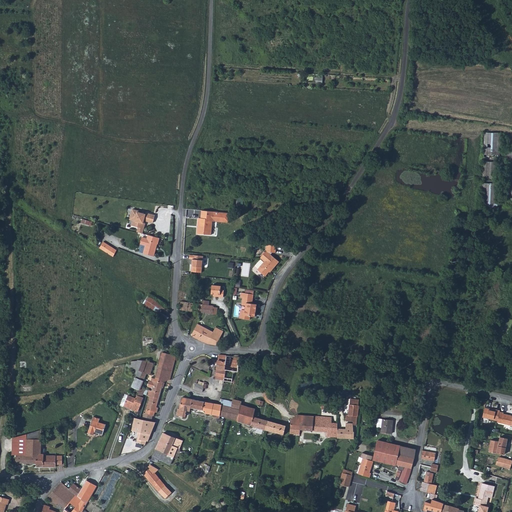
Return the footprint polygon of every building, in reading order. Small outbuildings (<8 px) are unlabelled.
[(480,207),(496,208),(496,199),(499,132),(484,132),(481,186),(480,207)] [(496,199),(496,208),(504,205),(510,205),(510,199),(504,199),(496,199)] [(130,214),(128,220),(131,221),(130,226),(137,228),(136,233),(141,234),(142,230),(144,224),(142,224),(142,221),(152,224),(153,220),(154,216),(144,214),(144,215),(137,213),(138,212),(131,210),(130,214)] [(197,219),(196,235),(202,235),(208,236),(209,222),(211,222),(228,224),(229,214),(207,213),(207,216),(200,216),(200,219),(197,219)] [(158,239),(147,236),(145,239),(141,238),(139,245),(144,246),(142,254),(145,255),(153,257),(153,254),(154,251),(155,248),(154,248),(155,245),(156,245),(158,239)] [(112,257),(116,251),(102,243),(98,249),(100,250),(107,254),(112,257)] [(263,261),(256,270),(265,276),(270,270),(271,270),(275,266),(278,262),(265,251),(259,258),(263,261)] [(202,257),(188,256),(188,260),(191,260),(191,266),(191,272),(201,273),(202,257)] [(220,286),(212,285),(211,294),(213,294),(213,296),(218,297),(223,298),(223,291),(220,290),(220,286)] [(249,316),(254,317),(256,305),(251,304),(253,295),(240,293),(240,297),(242,298),(241,305),(245,305),(243,315),(249,316)] [(145,296),(143,299),(145,300),(146,301),(151,304),(159,309),(161,306),(152,300),(148,298),(145,296)] [(180,303),(179,310),(201,313),(202,305),(202,304),(200,304),(201,300),(180,297),(180,303)] [(142,299),(138,305),(140,306),(155,316),(159,318),(164,321),(165,319),(161,316),(157,313),(158,312),(143,303),(145,300),(143,299),(142,299)] [(143,303),(158,312),(159,309),(151,304),(146,301),(145,300),(143,303)] [(212,314),(213,306),(202,305),(201,313),(212,314)] [(197,324),(191,335),(199,339),(207,342),(213,333),(197,324)] [(213,333),(207,342),(216,344),(222,332),(216,328),(213,333)] [(173,365),(175,356),(162,352),(161,356),(160,360),(158,365),(155,378),(152,378),(151,381),(149,387),(152,388),(152,391),(148,390),(146,396),(150,397),(149,400),(145,413),(144,413),(142,419),(151,422),(152,416),(153,416),(154,412),(156,413),(158,408),(156,407),(160,393),(165,379),(170,380),(173,365)] [(226,356),(218,355),(218,357),(218,359),(216,369),(221,370),(224,370),(226,356)] [(224,370),(223,380),(223,383),(227,383),(231,384),(233,373),(233,372),(237,372),(238,364),(239,357),(226,356),(224,370)] [(130,364),(126,364),(126,367),(134,368),(131,373),(136,375),(135,378),(131,387),(139,390),(140,387),(141,385),(145,375),(146,373),(150,374),(151,372),(154,363),(146,361),(137,360),(137,361),(130,362),(130,364)] [(186,376),(204,383),(207,375),(188,369),(186,376)] [(216,369),(216,371),(215,379),(223,380),(224,370),(221,370),(216,369)] [(207,384),(204,383),(203,386),(196,383),(195,385),(192,384),(190,388),(192,388),(193,389),(201,393),(203,388),(205,389),(207,384)] [(139,390),(136,396),(135,399),(131,397),(128,396),(123,406),(137,412),(143,398),(142,397),(145,389),(140,387),(139,390)] [(178,408),(177,408),(186,410),(186,409),(189,410),(190,407),(196,409),(196,411),(196,413),(203,414),(204,413),(219,416),(220,411),(220,405),(200,400),(186,397),(182,396),(180,408),(178,408)] [(220,411),(219,416),(222,417),(244,423),(265,429),(267,420),(257,418),(260,405),(258,404),(259,401),(257,400),(256,400),(254,400),(251,407),(240,404),(241,401),(240,401),(233,399),(232,401),(231,407),(220,405),(220,411)] [(344,429),(337,428),(337,437),(337,438),(352,439),(353,432),(352,425),(356,425),(357,411),(358,405),(357,405),(349,404),(348,410),(345,410),(344,429)] [(511,425),(511,415),(503,413),(503,412),(499,411),(500,410),(498,409),(495,409),(495,410),(485,407),(483,417),(497,420),(497,421),(511,425)] [(91,421),(88,434),(91,434),(93,435),(94,432),(103,434),(105,424),(98,423),(99,419),(92,417),(91,421)] [(131,430),(138,432),(141,419),(139,418),(134,417),(131,430)] [(136,442),(144,444),(145,445),(146,441),(148,441),(153,427),(155,423),(151,422),(142,419),(141,419),(138,432),(136,442)] [(381,428),(381,432),(390,434),(392,420),(382,419),(381,428)] [(267,420),(265,429),(271,431),(283,435),(286,426),(267,420)] [(326,437),(335,437),(337,437),(337,428),(336,428),(337,423),(330,422),(302,420),(291,420),(290,434),(299,434),(299,430),(305,430),(327,432),(326,437)] [(26,434),(26,440),(41,440),(41,430),(26,434)] [(156,449),(155,449),(155,450),(163,453),(162,454),(165,455),(172,458),(174,458),(174,457),(176,458),(179,450),(179,449),(181,444),(173,441),(175,438),(167,435),(163,433),(159,440),(156,449)] [(491,440),(488,451),(504,454),(505,449),(507,438),(503,438),(500,437),(499,441),(491,440)] [(26,447),(26,455),(23,455),(23,464),(25,464),(25,463),(28,463),(29,456),(40,456),(40,455),(46,455),(46,454),(40,454),(41,442),(41,440),(26,440),(26,443),(26,447)] [(400,446),(378,440),(373,460),(395,466),(395,465),(397,455),(400,446)] [(414,458),(416,449),(412,448),(408,447),(400,446),(397,455),(414,458)] [(26,455),(26,447),(15,447),(15,464),(23,464),(23,455),(26,455)] [(152,457),(162,461),(165,455),(162,454),(163,453),(155,450),(152,457)] [(435,453),(422,451),(421,458),(433,461),(435,453)] [(25,463),(25,464),(42,464),(42,467),(49,467),(56,467),(56,464),(61,464),(61,456),(49,456),(46,456),(46,455),(40,455),(40,456),(29,456),(28,463),(25,463)] [(165,455),(162,461),(165,462),(171,464),(174,458),(172,458),(165,455)] [(414,458),(397,455),(395,465),(404,467),(400,478),(398,480),(406,484),(411,468),(414,458)] [(498,465),(509,469),(511,460),(508,459),(498,457),(495,464),(498,465)] [(358,471),(358,473),(369,477),(370,475),(370,473),(369,473),(373,461),(363,458),(358,471)] [(210,473),(212,465),(198,462),(195,476),(206,478),(207,473),(210,473)] [(149,469),(144,473),(144,474),(154,486),(158,492),(165,486),(164,485),(155,473),(157,470),(150,465),(149,466),(148,467),(149,469)] [(425,472),(423,482),(430,483),(432,473),(425,472)] [(339,484),(339,489),(348,491),(351,476),(344,475),(341,474),(339,484)] [(61,511),(80,511),(81,511),(88,501),(95,489),(89,485),(85,482),(80,491),(75,486),(70,491),(68,494),(64,497),(58,504),(63,508),(61,511)] [(422,482),(420,490),(427,492),(430,493),(431,493),(434,484),(430,483),(423,482),(422,482)] [(476,497),(474,503),(480,504),(477,511),(487,511),(489,506),(486,505),(488,496),(492,497),(495,485),(485,482),(482,482),(480,488),(478,495),(478,497),(476,497)] [(59,486),(68,494),(70,491),(69,490),(61,483),(59,486)] [(48,496),(47,498),(49,500),(55,505),(57,503),(58,504),(64,497),(68,494),(59,486),(58,485),(52,492),(48,496)] [(165,486),(158,492),(164,498),(168,494),(171,492),(165,486)] [(0,511),(2,511),(4,509),(3,509),(5,503),(6,504),(7,504),(9,499),(0,495),(0,511)] [(425,501),(422,510),(430,511),(431,511),(440,511),(443,504),(443,503),(435,500),(433,499),(431,499),(430,503),(425,501)] [(386,509),(384,511),(397,511),(398,511),(393,510),(395,503),(391,502),(388,501),(386,509)] [(347,503),(344,511),(362,511),(359,511),(355,511),(354,511),(355,510),(356,506),(347,503)]
